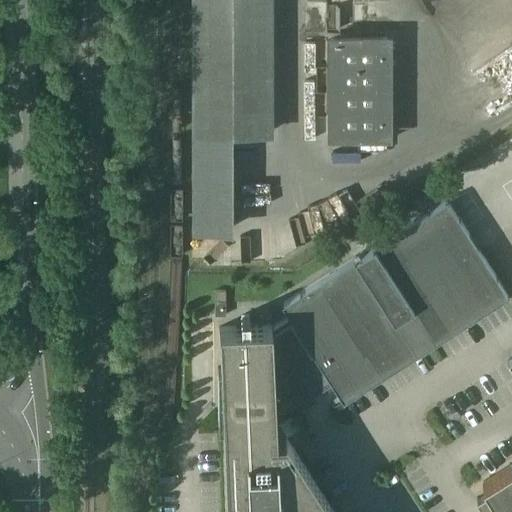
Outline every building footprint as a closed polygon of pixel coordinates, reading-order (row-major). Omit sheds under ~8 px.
[(196,0),(197,129),(231,129),(271,129),(270,3),(269,0),(196,0)] [(389,134),(387,65),(387,37),(331,37),(331,65),(331,134),(389,134)] [(335,511),(287,434),(285,435),(285,436),(277,436),(276,409),(291,408),(332,382),(344,400),(509,295),(448,198),(282,303),(289,315),(272,326),(272,324),(219,326),(221,366),(218,366),(219,426),(224,425),(227,511),(335,511)] [(215,314),(226,314),(226,289),(215,289),(215,314)] [(280,422),(288,435),(301,427),(293,414),(280,422)] [(511,511),(511,461),(482,480),(489,491),(478,497),(477,497),(485,511),(511,511)]
